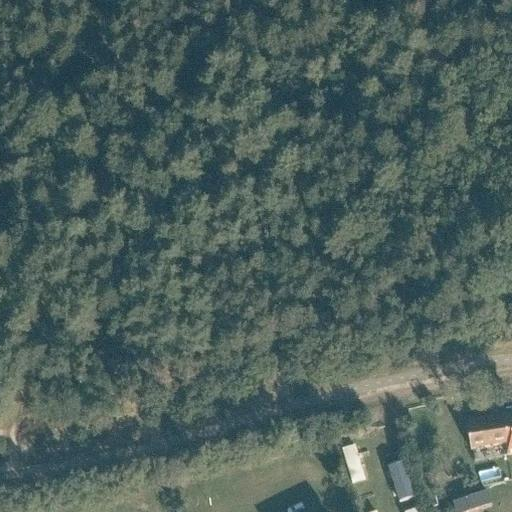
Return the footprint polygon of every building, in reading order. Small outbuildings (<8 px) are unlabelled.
[(511,420),(506,421),(506,418),(466,424),(471,452),(505,446),(507,457),(511,455),(511,420)] [(352,486),(365,482),(354,447),(342,451),(352,486)] [(402,503),(414,499),(402,466),(390,470),(402,503)] [(422,493),(433,490),(428,475),(418,478),(422,493)] [(434,492),(425,495),(429,511),(438,508),(434,492)] [(476,511),(492,507),(487,493),(452,504),(454,511),(476,511)]
